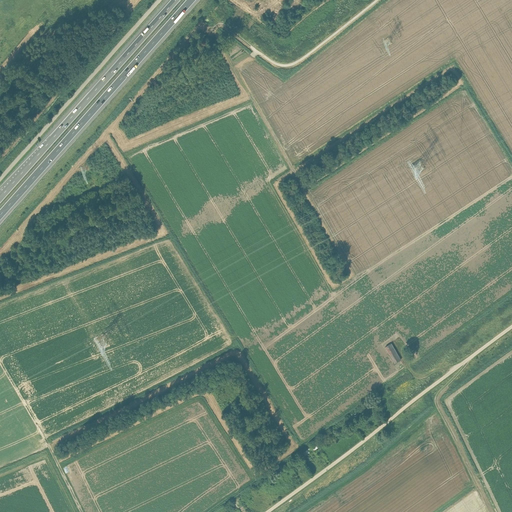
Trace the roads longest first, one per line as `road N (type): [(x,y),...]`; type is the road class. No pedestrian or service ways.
road 1 (unclassified): [(267,511),(511,327)]
road 2 (track): [(81,511),(48,437),(234,344)]
road 3 (motorway): [(0,215),(191,0)]
road 4 (motorway): [(175,0),(0,197)]
road 5 (unclassified): [(159,0),(0,178)]
road 6 (track): [(465,361),(435,397),(473,479)]
